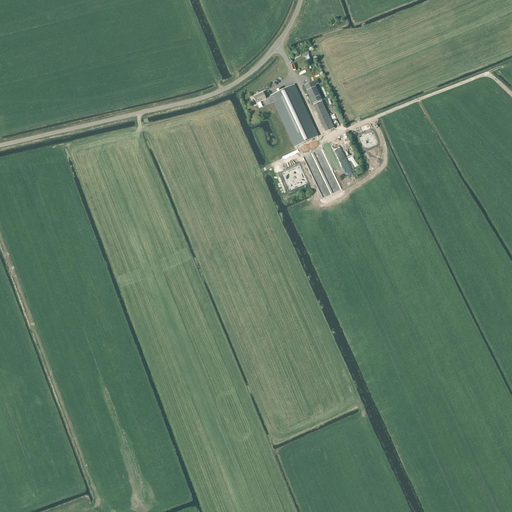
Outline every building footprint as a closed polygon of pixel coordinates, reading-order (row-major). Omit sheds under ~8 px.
[(313,104),(322,100),(315,85),(319,84),(317,80),(304,86),(313,104)] [(318,136),(294,85),(271,96),(271,97),(266,99),(263,93),(253,97),(256,104),(264,100),(266,106),(274,102),(294,147),(318,136)] [(327,132),(334,129),(326,111),(318,114),(327,132)] [(354,174),(342,148),(336,151),(347,177),(354,174)] [(328,156),(335,169),(340,166),(334,153),(328,156)]
